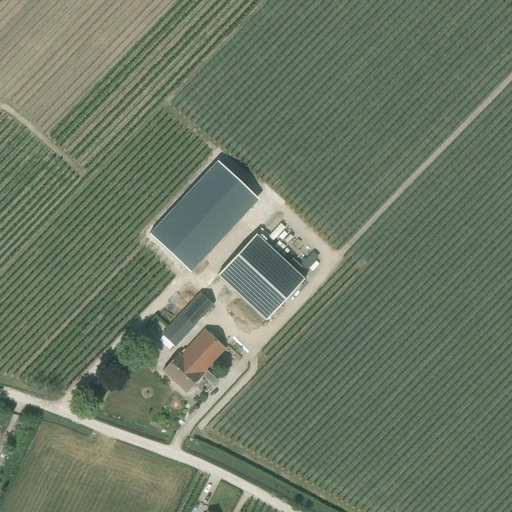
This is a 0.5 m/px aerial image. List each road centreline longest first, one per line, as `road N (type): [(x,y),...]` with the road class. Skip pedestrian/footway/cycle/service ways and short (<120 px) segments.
road 1 (unclassified): [(292,511),(214,471),(0,393)]
road 2 (track): [(511,77),(343,253)]
